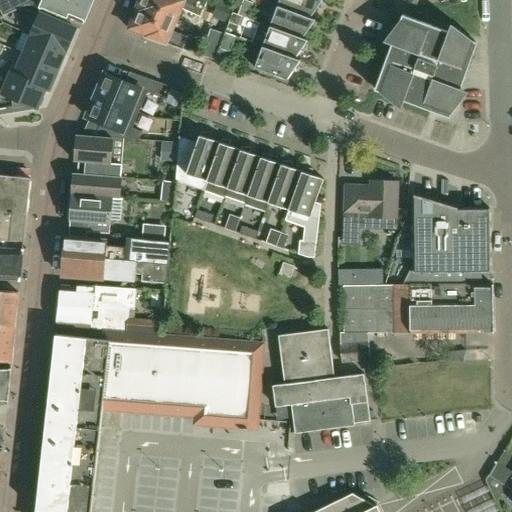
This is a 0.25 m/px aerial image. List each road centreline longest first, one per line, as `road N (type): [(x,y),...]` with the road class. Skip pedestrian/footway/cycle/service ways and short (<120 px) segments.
road 1 (tertiary): [(15,511),(56,146)]
road 2 (residential): [(96,38),(317,117)]
road 3 (residential): [(511,389),(504,182)]
road 4 (residential): [(504,182),(317,117)]
road 5 (residential): [(504,182),(499,0)]
road 6 (residential): [(317,117),(362,0)]
